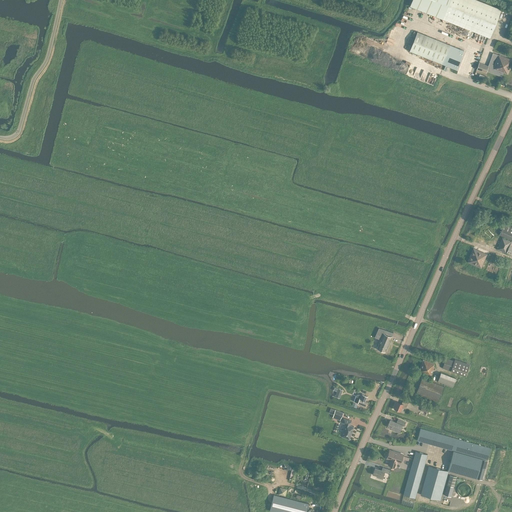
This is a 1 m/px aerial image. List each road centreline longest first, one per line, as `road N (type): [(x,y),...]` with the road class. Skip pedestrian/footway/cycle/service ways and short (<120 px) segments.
road 1 (tertiary): [(334,511),(511,111)]
road 2 (track): [(250,436),(259,408),(249,387),(189,373),(153,349),(0,305)]
road 3 (track): [(250,436),(0,373)]
road 4 (track): [(0,403),(220,456),(241,473)]
road 5 (unknown): [(0,140),(21,131),(65,0)]
road 6 (track): [(273,289),(307,298),(322,293),(418,320)]
